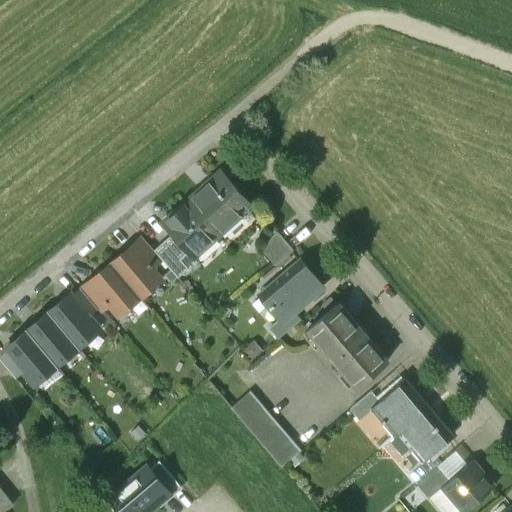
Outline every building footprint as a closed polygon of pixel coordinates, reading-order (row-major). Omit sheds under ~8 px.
[(187,202),(217,235),(251,205),(221,171),(187,202)] [(162,222),(173,233),(188,251),(193,256),(217,235),(187,202),(186,200),(162,222)] [(278,232),(260,247),(275,265),(293,250),(278,232)] [(153,250),(161,259),(177,277),(188,268),(180,259),(188,251),(173,233),(153,250)] [(132,246),(150,268),(151,267),(161,259),(153,250),(142,238),(133,246),(132,246)] [(111,263),(140,297),(161,279),(151,267),(150,268),(132,246),(133,246),(132,245),(111,263)] [(301,260),(258,297),(260,298),(263,296),(270,304),(267,307),(278,320),(280,322),(293,311),(323,285),(301,260)] [(91,281),(109,303),(108,303),(118,315),(140,297),(111,263),(89,281),(90,282),(91,281)] [(81,289),(96,308),(99,311),(108,303),(109,303),(91,281),(90,282),(81,289)] [(72,297),(87,316),(96,308),(81,289),(72,297)] [(48,313),(77,347),(99,329),(87,316),(72,297),(70,295),(48,313)] [(307,329),(357,387),(387,360),(338,303),(307,329)] [(300,320),(293,311),(280,322),(278,320),(269,328),(278,339),(300,320)] [(27,331),(56,365),(77,347),(48,313),(27,331)] [(7,351),(23,370),(34,383),(56,365),(27,331),(5,349),(7,351)] [(7,351),(0,357),(0,360),(14,377),(23,370),(7,351)] [(393,437),(396,435),(426,408),(403,381),(370,410),(393,437)] [(249,391),(230,407),(281,467),(300,451),(249,391)] [(396,435),(419,462),(420,463),(428,456),(446,440),(440,433),(444,429),(426,408),(396,435)] [(416,483),(436,466),(428,456),(420,463),(419,462),(407,472),(416,483)] [(149,468),(170,492),(179,484),(158,460),(149,468)] [(470,461),(441,487),(462,511),(464,511),(493,488),(470,461)] [(108,497),(121,511),(146,511),(170,492),(149,468),(147,465),(108,497)] [(425,494),(445,477),(436,466),(416,483),(425,494)] [(0,511),(1,511),(4,511),(12,504),(0,489),(0,511)]
